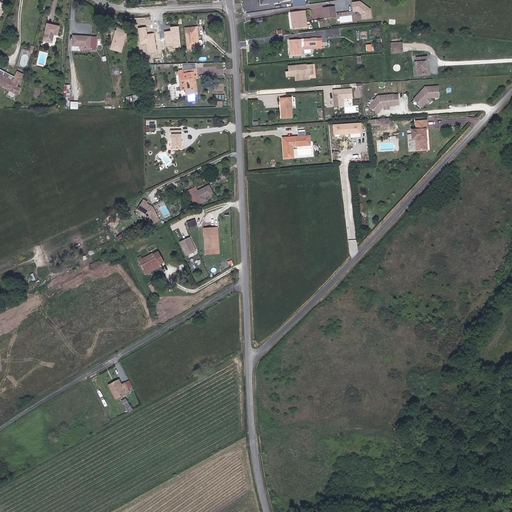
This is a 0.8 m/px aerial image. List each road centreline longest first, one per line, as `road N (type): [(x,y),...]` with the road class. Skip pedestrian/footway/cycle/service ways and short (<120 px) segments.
road 1 (unclassified): [(249,356),(318,298),(511,92)]
road 2 (tertiary): [(231,5),(249,356)]
road 3 (unknown): [(246,286),(0,428)]
road 4 (tertiary): [(249,356),(268,511)]
road 5 (unclassified): [(100,0),(125,11),(231,5)]
